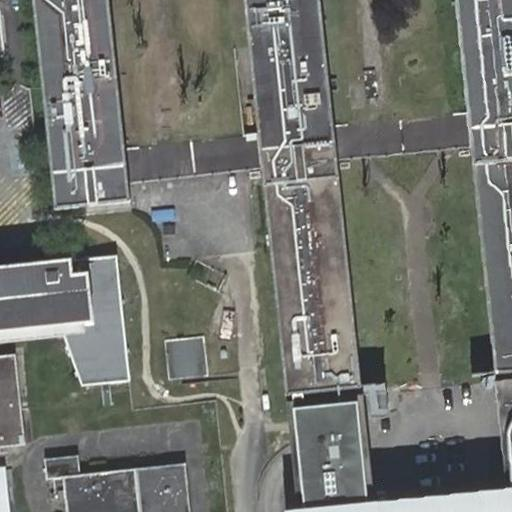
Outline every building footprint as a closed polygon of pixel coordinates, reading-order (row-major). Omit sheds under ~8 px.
[(73,210),(86,207),(130,202),(131,202),(129,183),(262,168),(286,394),(362,387),(338,161),(338,160),(337,144),(334,125),(321,0),(455,0),(467,112),(469,129),(470,147),(494,373),(511,371),(511,0),(33,0),(55,212),(73,210)] [(469,129),(337,144),(338,160),(338,161),(470,147),(469,129)] [(0,333),(62,327),(83,386),(130,381),(117,256),(0,268),(0,333)] [(166,340),(170,379),(209,374),(205,336),(166,340)] [(0,356),(0,511),(191,511),(186,464),(82,474),(80,455),(46,458),(49,478),(65,477),(68,511),(8,511),(4,470),(0,469),(0,447),(26,444),(16,354),(0,356)] [(298,511),(511,511),(511,378),(495,380),(508,504),(431,511),(375,511),(363,394),(286,402),(298,511)]
